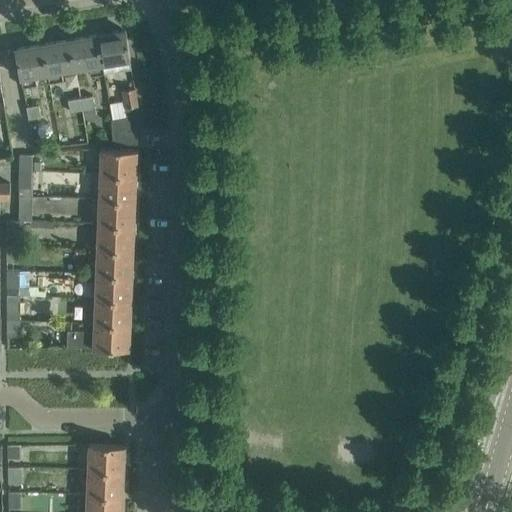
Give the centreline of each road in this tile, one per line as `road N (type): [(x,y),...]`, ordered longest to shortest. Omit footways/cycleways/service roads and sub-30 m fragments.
road 1 (residential): [(173,418),(183,97),(158,0)]
road 2 (residential): [(173,418),(48,419),(0,398)]
